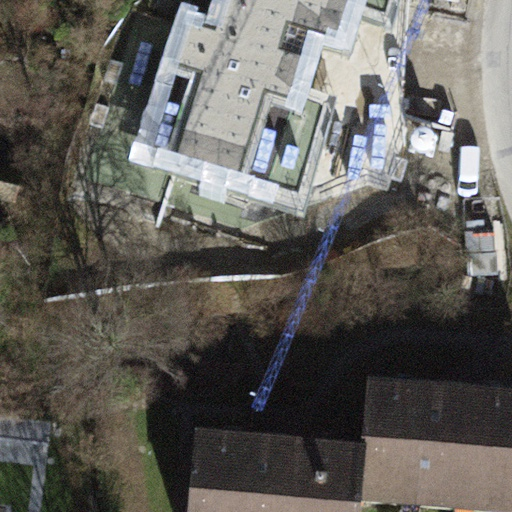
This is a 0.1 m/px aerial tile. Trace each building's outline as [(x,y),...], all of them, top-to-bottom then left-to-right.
[(328,0),(200,0),(173,86),(188,94),(286,88),(328,0)] [(286,88),(188,94),(162,180),(195,187),(191,212),(310,252),(353,111),(286,88)] [(13,172),(0,169),(0,201),(2,202),(13,172)] [(511,511),(511,400),(376,389),(371,454),(366,511),(511,511)] [(366,511),(371,454),(200,440),(194,511),(366,511)]
